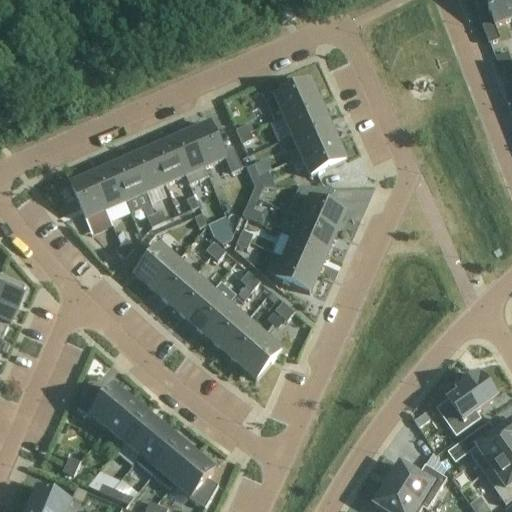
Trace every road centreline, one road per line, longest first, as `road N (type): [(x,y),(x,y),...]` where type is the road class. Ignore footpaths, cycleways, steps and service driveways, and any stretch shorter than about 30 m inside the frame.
road 1 (residential): [(0,171),(325,29),(346,35),(407,179),(283,460)]
road 2 (residential): [(84,306),(176,391),(243,442),(283,460)]
road 3 (residential): [(326,511),(384,422),(476,313)]
road 4 (residential): [(0,471),(60,332),(84,306)]
road 5 (residential): [(511,172),(445,0)]
road 6 (residential): [(0,203),(84,306)]
